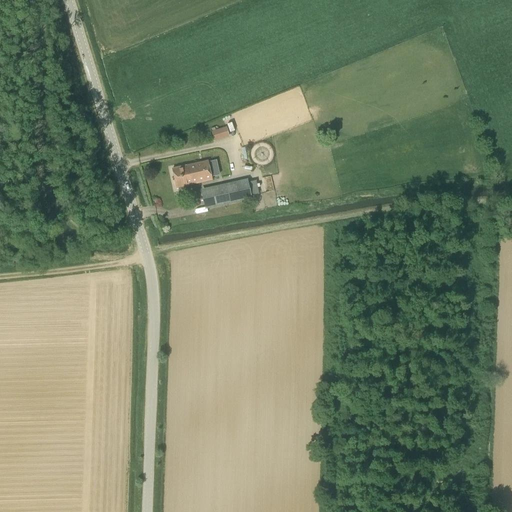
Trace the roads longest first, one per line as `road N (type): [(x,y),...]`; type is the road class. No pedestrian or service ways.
road 1 (tertiary): [(146,511),(150,271),(68,0)]
road 2 (track): [(0,278),(146,258)]
